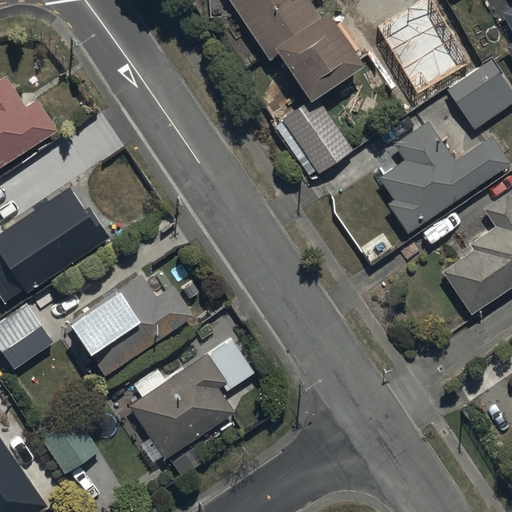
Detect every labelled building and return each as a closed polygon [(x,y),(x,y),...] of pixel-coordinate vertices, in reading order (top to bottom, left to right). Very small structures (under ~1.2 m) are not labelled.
[(231,0),(269,55),(279,48),(309,92),(363,55),(327,2),(319,8),(313,0),(231,0)] [(511,7),(501,13),(511,31),(511,44),(507,47),(511,55),(511,7)] [(480,8),(465,22),(483,42),(498,28),(480,8)] [(511,86),(491,55),(446,85),(473,126),(511,100),(511,86)] [(6,71),(0,74),(0,159),(57,125),(38,94),(25,102),(6,71)] [(316,91),(273,120),(308,171),(316,166),(318,169),(353,146),(316,91)] [(413,233),(409,226),(463,190),(468,197),(496,179),(491,171),(511,158),(492,130),(454,154),(428,115),(393,139),(404,155),(379,173),(393,195),(387,199),(406,227),(394,235),(399,243),(413,233)] [(0,296),(3,301),(33,281),(35,284),(112,233),(90,201),(86,204),(71,182),(3,228),(7,235),(0,239),(0,296)] [(441,266),(470,309),(511,281),(511,192),(508,186),(482,203),(494,221),(468,238),(473,245),(441,266)] [(69,317),(106,371),(194,311),(173,279),(155,291),(140,269),(69,317)] [(0,315),(0,344),(12,364),(53,338),(27,298),(0,315)] [(165,455),(234,407),(218,383),(221,381),(226,390),(255,370),(231,335),(207,351),(205,348),(127,402),(149,433),(139,440),(152,459),(163,451),(165,455)] [(40,434),(64,470),(99,446),(75,410),(40,434)] [(0,429),(0,511),(29,511),(47,501),(0,429)]
